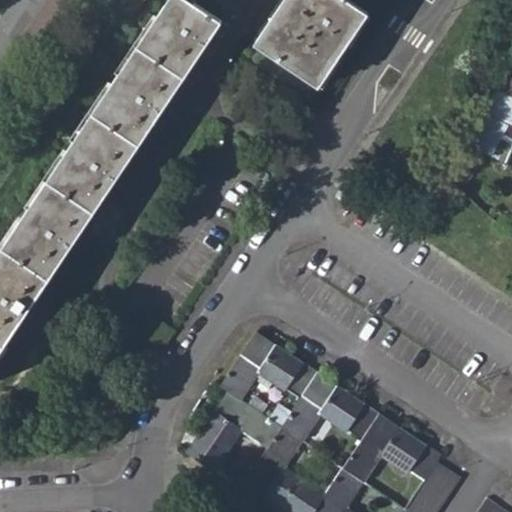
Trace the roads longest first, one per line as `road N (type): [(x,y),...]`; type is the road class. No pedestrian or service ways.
road 1 (residential): [(275,0),(163,146),(109,272),(111,360),(166,397)]
road 2 (residential): [(246,280),(435,0)]
road 3 (residential): [(493,445),(246,280)]
road 4 (residential): [(0,501),(149,496)]
road 5 (residential): [(166,397),(246,280)]
